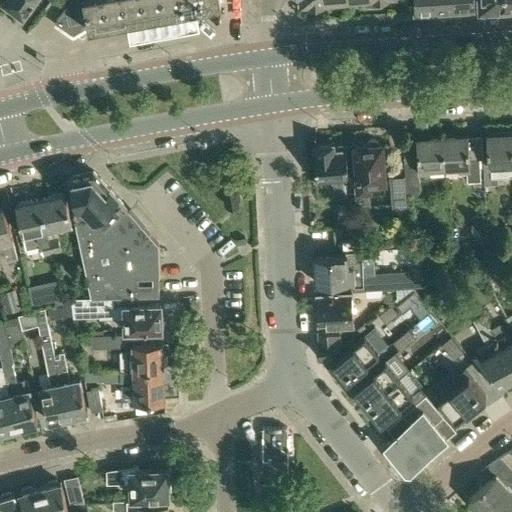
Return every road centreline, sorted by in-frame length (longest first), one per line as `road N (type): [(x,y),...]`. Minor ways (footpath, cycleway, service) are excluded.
road 1 (residential): [(290,384),(272,105)]
road 2 (primary): [(269,59),(0,110)]
road 3 (primary): [(4,156),(272,105)]
road 4 (primary): [(511,39),(269,59)]
road 5 (primary): [(272,105),(511,89)]
road 6 (residential): [(0,466),(222,416)]
road 7 (residential): [(401,511),(290,384)]
road 8 (residential): [(405,511),(511,424)]
